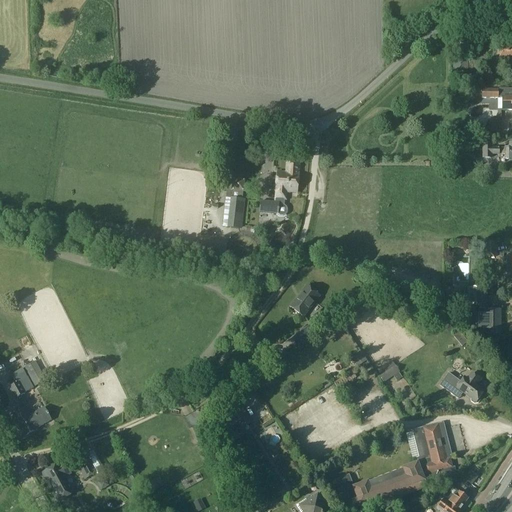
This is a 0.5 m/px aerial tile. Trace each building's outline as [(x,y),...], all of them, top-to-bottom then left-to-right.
[(493,45),(493,55),(511,54),(511,45),(510,46),(504,47),(503,46),(503,45),(498,45),(493,45)] [(463,47),(452,48),(454,57),(454,77),(468,77),(468,57),(464,57),(463,47)] [(478,50),(478,59),(487,59),(487,50),(478,50)] [(511,54),(493,55),(493,64),(494,64),(494,63),(496,63),(497,64),(500,64),(501,65),(504,64),(505,64),(511,63),(511,54)] [(505,98),(505,99),(505,110),(509,110),(509,111),(511,111),(511,90),(499,90),(499,91),(497,91),(497,90),(481,90),(481,99),(497,99),(497,98),(505,98)] [(489,129),(493,133),(498,133),(501,129),(501,124),(497,120),(492,120),(489,124),(489,129)] [(482,139),(483,144),(482,158),(491,158),(491,155),(498,155),(498,149),(491,149),(490,143),(491,139),(482,139)] [(504,149),(501,149),(502,155),(504,155),(504,160),(509,160),(509,161),(511,161),(511,143),(509,143),(509,148),(504,148),(504,149)] [(284,205),(284,200),(285,200),(286,192),(297,193),(298,175),(299,161),(286,160),(285,172),(283,173),(276,173),(275,191),(276,192),(275,203),(260,202),(259,213),(275,214),(278,217),(280,217),(282,217),(284,217),(285,216),(286,215),(287,213),(287,210),(286,206),(284,205)] [(226,180),(226,191),(227,191),(226,198),(230,198),(227,228),(238,230),(241,210),(242,192),(248,193),(249,182),(226,180)] [(497,243),(488,243),(481,243),(481,257),(497,257),(497,243)] [(306,286),(290,307),(303,318),(320,297),(306,286)] [(447,304),(458,307),(458,301),(459,301),(461,299),(461,288),(444,288),(444,304),(447,304)] [(468,289),(468,306),(479,306),(479,311),(475,311),(475,320),(484,320),(484,326),(477,326),(477,334),(484,334),(491,334),(491,335),(494,335),(494,334),(500,334),(500,310),(485,310),(485,305),(485,289),(468,289)] [(324,325),(318,318),(312,322),(318,330),(324,325)] [(318,330),(312,322),(300,331),(306,339),(318,330)] [(266,363),(274,358),(270,352),(262,357),(266,363)] [(366,361),(361,353),(352,359),(357,367),(366,361)] [(29,377),(40,371),(35,361),(24,367),(29,377)] [(448,374),(440,386),(458,400),(463,393),(471,399),(471,402),(474,404),(478,404),(480,401),(480,398),(483,392),(476,387),(481,380),(472,374),(467,381),(464,379),(461,383),(448,374)] [(27,378),(9,388),(15,400),(24,394),(33,388),(27,378)] [(222,396),(210,402),(215,412),(227,405),(222,396)] [(27,408),(10,417),(22,438),(38,429),(38,428),(51,421),(44,408),(31,415),(27,408)] [(242,409),(209,429),(217,443),(227,437),(223,431),(236,423),(240,430),(251,423),(242,409)] [(443,423),(412,431),(419,458),(414,459),(415,464),(353,487),(342,458),(324,466),(333,491),(336,490),(343,508),(346,507),(348,511),(360,507),(362,511),(432,485),(434,489),(438,486),(437,482),(449,479),(448,475),(452,474),(450,468),(452,468),(450,460),(452,459),(443,423)] [(87,456),(75,462),(85,480),(96,474),(87,456)] [(52,490),(65,483),(63,479),(66,478),(65,476),(70,474),(65,464),(60,467),(59,465),(43,474),(52,490)] [(471,473),(466,480),(473,485),(478,478),(471,473)] [(95,483),(99,492),(109,487),(105,479),(105,480),(104,478),(95,483)] [(67,487),(65,483),(52,490),(59,503),(74,494),(70,486),(67,487)] [(447,504),(458,511),(468,499),(459,493),(455,498),(452,496),(447,504)] [(306,500),(297,506),(300,511),(327,511),(318,496),(307,503),(306,500)] [(200,500),(193,503),(197,511),(199,511),(205,509),(200,500)] [(458,511),(447,504),(443,500),(437,509),(440,511),(458,511)]
